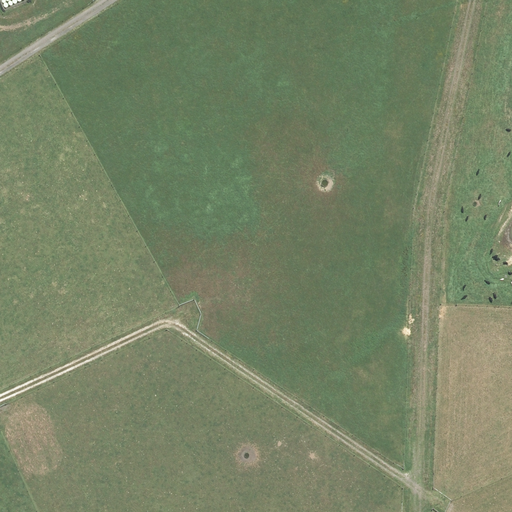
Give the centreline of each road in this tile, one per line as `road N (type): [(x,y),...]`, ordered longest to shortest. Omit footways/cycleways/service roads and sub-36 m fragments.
road 1 (track): [(440,505),(168,324),(0,398)]
road 2 (track): [(0,70),(110,0)]
